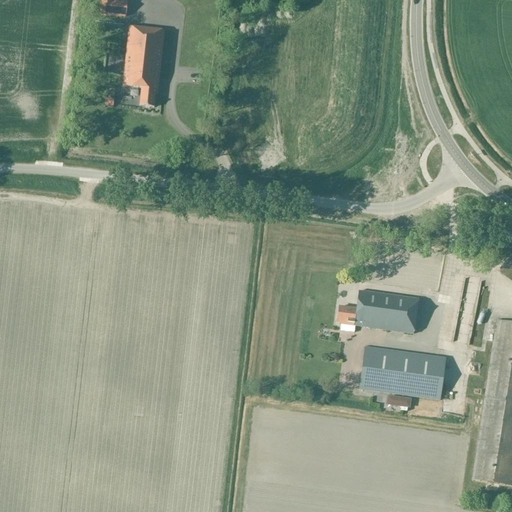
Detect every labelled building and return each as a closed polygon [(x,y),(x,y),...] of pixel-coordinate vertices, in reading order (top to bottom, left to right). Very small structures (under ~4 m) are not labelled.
[(98,0),(97,15),(125,17),(127,3),(114,1),(113,0),(98,0)] [(122,87),(141,89),(139,106),(154,108),(155,95),(157,95),(165,31),(129,27),(122,87)] [(105,43),(96,43),(95,66),(104,66),(105,43)] [(103,84),(102,73),(94,73),(94,84),(103,84)] [(97,106),(99,89),(90,88),(88,105),(97,106)] [(338,307),(337,323),(340,324),(340,325),(414,335),(419,299),(359,291),(356,309),(338,307)] [(497,322),(472,481),(511,486),(511,323),(496,321),(496,322),(497,322)] [(359,390),(441,401),(447,358),(365,347),(359,390)] [(388,397),(387,406),(410,410),(411,400),(388,397)]
